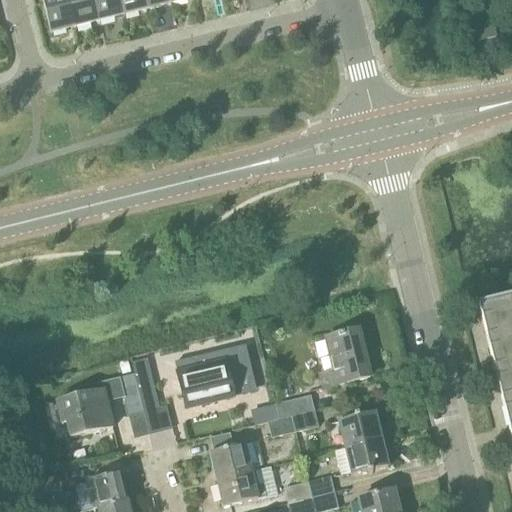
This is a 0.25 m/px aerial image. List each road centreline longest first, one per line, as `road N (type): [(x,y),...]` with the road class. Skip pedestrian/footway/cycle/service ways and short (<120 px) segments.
road 1 (unclassified): [(390,185),(470,511)]
road 2 (residential): [(35,82),(346,5)]
road 3 (tertiary): [(0,229),(244,168)]
road 4 (tertiary): [(376,124),(244,168)]
road 5 (tertiary): [(244,168),(381,146)]
road 6 (tertiary): [(381,146),(511,102)]
road 7 (tertiary): [(511,102),(376,124)]
road 8 (unclassified): [(376,124),(346,5)]
